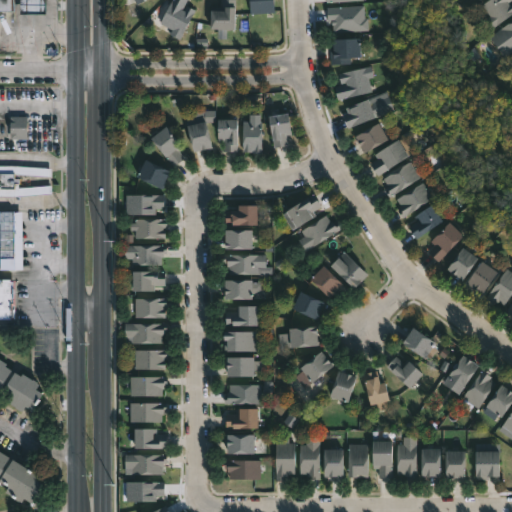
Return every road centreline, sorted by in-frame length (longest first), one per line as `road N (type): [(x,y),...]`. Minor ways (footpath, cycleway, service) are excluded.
road 1 (residential): [(511,508),(213,509),(196,489),(197,197),(213,184),(278,185),(332,162)]
road 2 (secondary): [(100,511),(102,0)]
road 3 (secondary): [(74,0),(75,511)]
road 4 (residential): [(511,347),(414,279),(357,203),(332,162),(305,81),(299,0)]
road 5 (residential): [(102,71),(120,82),(284,79),(304,67)]
road 6 (residential): [(304,67),(287,59),(120,62),(102,71)]
